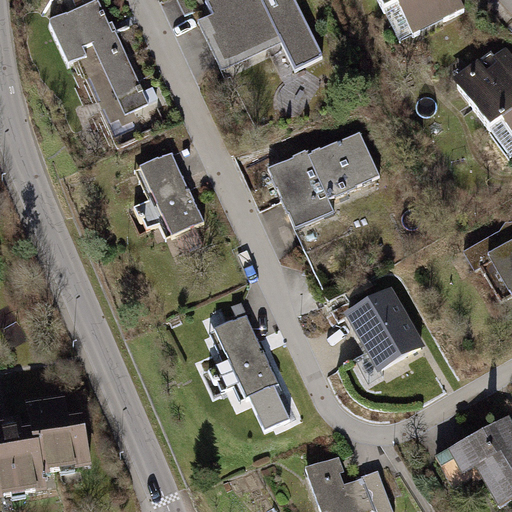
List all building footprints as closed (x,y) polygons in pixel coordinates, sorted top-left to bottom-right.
[(153,110),(101,0),(65,0),(73,16),(51,26),(71,67),(99,54),(130,121),(153,110)] [(204,30),(224,74),(286,46),(300,75),(328,62),(302,5),(309,1),(308,0),(228,0),(214,6),(221,22),(204,30)] [(459,0),(383,0),(409,49),(469,18),(459,0)] [(511,45),(461,84),(511,152),(511,45)] [(363,134),(273,175),(301,236),(340,218),(335,207),(386,183),(363,134)] [(208,231),(176,160),(141,175),(155,207),(141,214),(152,238),(166,232),(173,247),(208,231)] [(511,252),(495,262),(511,290),(511,252)] [(399,293),(349,321),(384,383),(434,354),(399,293)] [(283,394),(251,323),(216,338),(230,370),(216,377),(227,401),(241,395),(247,410),(283,394)] [(0,493),(1,493),(4,510),(58,500),(54,481),(98,472),(90,426),(81,428),(76,402),(30,411),(34,428),(27,429),(0,433),(0,493)] [(511,511),(511,430),(446,471),(460,493),(483,478),(504,511),(511,511)] [(346,462),(311,474),(324,511),(399,511),(387,476),(355,487),(346,462)]
